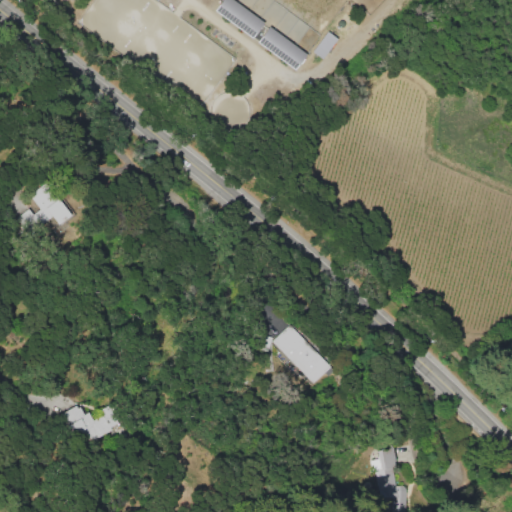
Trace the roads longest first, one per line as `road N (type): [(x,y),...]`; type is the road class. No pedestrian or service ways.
road 1 (secondary): [(511,454),(366,314),(0,7)]
road 2 (residential): [(434,378),(433,414),(424,427),(407,423),(196,222),(0,71)]
